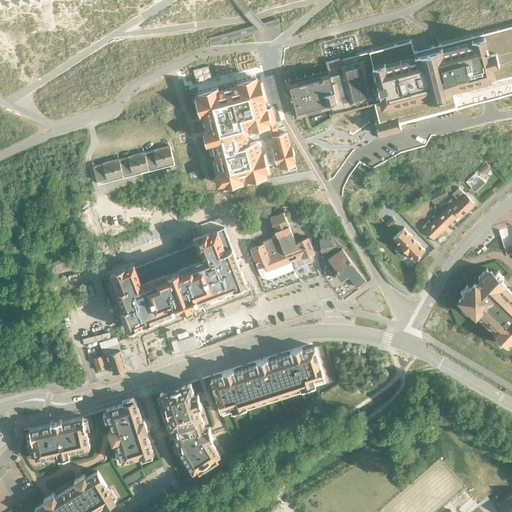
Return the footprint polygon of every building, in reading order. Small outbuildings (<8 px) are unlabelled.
[(290,87),(287,88),(289,94),(292,105),(295,104),(296,110),(297,113),(305,111),(305,114),(315,112),(314,109),(320,107),(321,110),(329,108),(331,114),(374,103),(378,121),(375,121),(375,124),(378,135),(384,133),(401,129),(399,124),(405,123),(454,110),(462,108),(482,102),(495,99),(511,94),(511,26),(477,35),(438,46),(434,47),(414,52),(411,41),(369,52),(369,51),(342,59),(341,58),(325,62),(327,69),(327,70),(328,72),(289,83),(290,87)] [(199,96),(204,114),(204,116),(205,119),(205,121),(206,124),(207,126),(208,129),(208,131),(214,153),(216,160),(222,182),(223,182),(240,177),(246,176),(247,176),(256,173),(264,171),(265,171),(269,170),(268,165),(277,163),(280,162),(281,166),(294,163),(292,158),(294,158),(293,155),(291,149),(290,145),(289,146),(286,133),(277,135),(270,109),(267,110),(266,109),(264,109),(264,108),(263,105),(263,103),(262,100),(261,98),(256,81),(256,80),(238,85),(238,86),(239,89),(218,95),(217,91),(199,96)] [(179,104),(167,107),(178,150),(190,147),(189,142),(183,143),(181,137),(186,136),(179,104)] [(144,152),(147,167),(173,161),(169,146),(153,150),(144,153),(144,152)] [(147,167),(144,152),(128,157),(119,159),(118,159),(122,174),(147,167)] [(122,174),(118,159),(102,163),(102,164),(93,166),(97,181),(122,174)] [(486,164),(480,169),(484,174),(490,169),(486,164)] [(465,183),(474,192),(484,182),(475,173),(465,183)] [(448,206),(443,211),(452,220),(457,215),(459,217),(473,203),(465,195),(458,188),(451,195),(456,200),(453,203),(450,200),(446,204),(448,206)] [(432,203),(447,196),(443,189),(429,196),(432,203)] [(452,220),(443,211),(430,224),(428,221),(421,227),(432,239),(452,220)] [(263,244),(250,250),(257,268),(264,265),(266,271),(294,260),(297,268),(312,262),(310,256),(314,254),(307,238),(295,243),(283,213),(270,218),(277,236),(262,242),(263,244)] [(391,217),(385,223),(389,227),(395,221),(391,217)] [(403,228),(392,238),(414,261),(421,255),(420,254),(424,250),(403,228)] [(219,231),(105,268),(128,332),(240,294),(219,231)] [(335,247),(336,245),(330,237),(317,235),(317,245),(320,250),(335,247)] [(365,281),(341,249),(327,259),(337,272),(335,274),(341,281),(348,276),(357,288),(365,281)] [(463,295),(458,300),(463,305),(470,311),(474,316),(478,312),(496,329),(493,332),(497,336),(503,342),(508,346),(511,342),(511,341),(511,299),(501,288),(504,284),(500,280),(494,275),(490,270),(489,271),(481,280),(476,285),(474,283),(469,288),(463,295)] [(103,356),(93,359),(97,371),(111,367),(113,373),(126,369),(120,350),(117,342),(116,337),(99,343),(103,356)] [(97,341),(84,345),(86,350),(99,346),(97,341)] [(223,376),(210,380),(220,411),(230,408),(231,411),(247,406),(246,402),(298,386),(299,389),(315,384),(314,380),(324,377),(314,347),(302,351),(301,347),(289,351),(290,351),(291,354),(268,362),(267,358),(255,362),(256,362),(257,365),(234,373),(233,369),(221,372),(221,373),(223,376)] [(45,511),(85,511),(312,374),(310,363),(53,444),(70,497),(45,511)] [(29,429),(29,430),(32,444),(36,459),(57,454),(57,458),(69,456),(68,452),(78,450),(87,448),(89,447),(82,417),(61,422),(61,420),(49,423),(50,424),(29,429)] [(511,511),(511,495),(506,500),(506,501),(498,506),(502,511),(511,511)]
